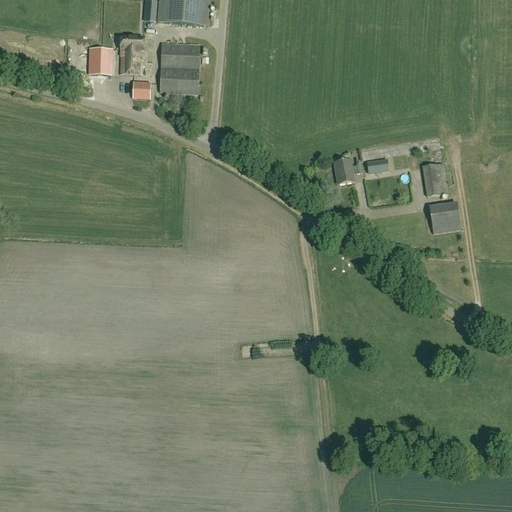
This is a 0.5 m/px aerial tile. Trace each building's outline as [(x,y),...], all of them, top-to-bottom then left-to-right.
[(209,28),(210,0),(159,0),(157,24),(209,28)] [(144,40),(121,39),(120,52),(121,52),(120,76),(142,77),(143,53),(144,40)] [(160,95),(197,96),(200,47),(162,46),(160,95)] [(90,50),(89,77),(111,77),(112,51),(90,50)] [(133,84),(133,100),(150,100),(150,84),(133,84)] [(360,175),(361,175),(359,166),(358,161),(356,161),(357,167),(351,168),(350,162),(334,165),(338,186),(354,184),(353,177),(360,175)] [(381,163),(367,165),(369,177),(383,175),(381,163)] [(407,165),(392,168),(398,198),(413,195),(407,165)] [(423,169),(428,199),(448,196),(443,165),(423,169)] [(419,210),(410,214),(408,208),(394,209),(381,214),(375,214),(371,216),(372,226),(385,225),(390,225),(402,221),(416,220),(422,218),(419,210)] [(430,233),(457,226),(452,209),(425,216),(430,233)] [(396,224),(398,234),(425,230),(423,219),(396,224)] [(280,297),(280,307),(296,306),(295,296),(280,297)]
